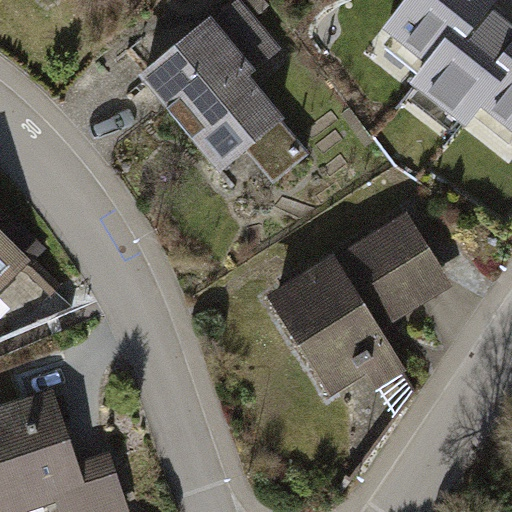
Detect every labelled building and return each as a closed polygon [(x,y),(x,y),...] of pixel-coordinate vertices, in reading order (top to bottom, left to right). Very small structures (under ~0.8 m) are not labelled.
[(506,0),(410,0),(384,34),(428,69),(412,90),(473,138),(490,117),(511,134),(511,23),(497,12),(506,0)] [(274,53),(243,5),(141,71),(236,216),(317,163),(254,65),(274,53)] [(409,213),(271,298),(335,401),(369,381),(378,396),(410,376),(384,334),(456,290),(409,213)] [(0,321),(37,280),(0,247),(0,321)] [(104,511),(74,401),(0,421),(0,511),(104,511)]
